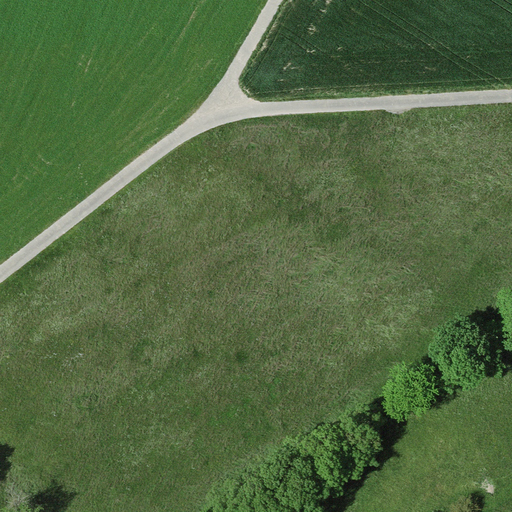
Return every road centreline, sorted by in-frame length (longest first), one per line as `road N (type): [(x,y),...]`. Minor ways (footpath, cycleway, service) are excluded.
road 1 (track): [(511,95),(212,112),(276,0)]
road 2 (track): [(212,112),(0,276)]
